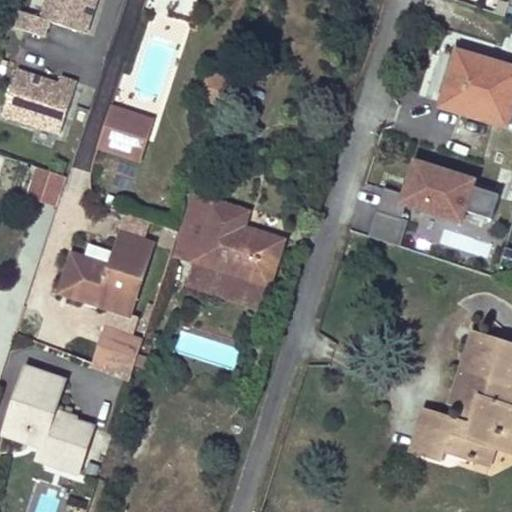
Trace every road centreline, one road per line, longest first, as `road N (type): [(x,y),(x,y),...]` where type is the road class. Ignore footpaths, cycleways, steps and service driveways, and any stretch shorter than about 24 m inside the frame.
road 1 (residential): [(404,0),(244,511)]
road 2 (unknown): [(124,0),(0,365)]
